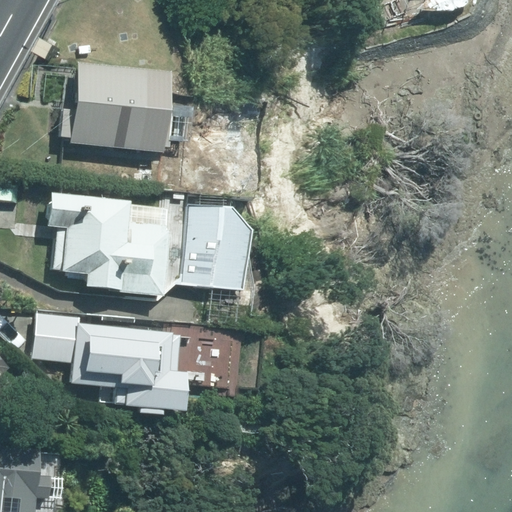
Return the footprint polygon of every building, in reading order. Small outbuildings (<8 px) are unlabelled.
[(160,155),(168,74),(72,65),(68,113),(60,112),(57,140),(66,141),(65,146),(160,155)] [(26,182),(0,180),(0,206),(24,208),(26,182)] [(81,291),(159,299),(165,234),(122,230),(125,204),(46,197),(42,231),(52,231),(48,274),(83,278),(81,291)] [(184,206),(176,286),(239,293),(245,235),(226,210),(184,206)] [(165,374),(169,336),(73,326),(74,321),(32,317),(28,361),(68,365),(66,388),(110,392),(109,408),(178,415),(182,376),(165,374)] [(32,511),(37,461),(3,457),(3,451),(0,451),(0,511),(32,511)]
